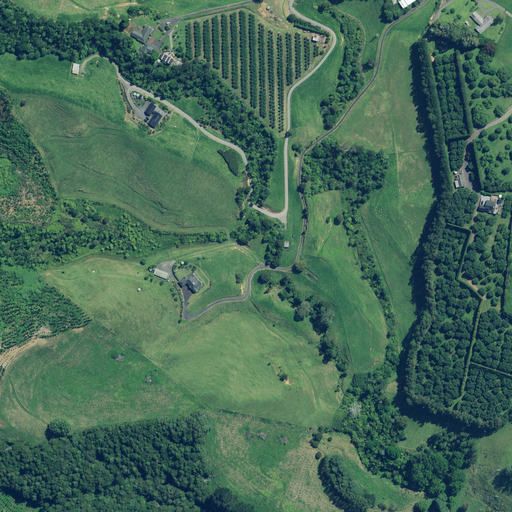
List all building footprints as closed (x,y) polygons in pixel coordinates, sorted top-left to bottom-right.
[(416,0),(402,0),(399,2),(404,9),(416,0)] [(471,16),(480,26),(480,27),(478,25),(475,28),(481,34),(494,22),(488,16),(484,20),(475,11),(471,16)] [(153,29),(146,26),(142,33),(134,29),(131,36),(138,39),(137,40),(145,44),(153,29)] [(154,48),(145,44),(143,49),(141,48),(140,51),(147,54),(148,53),(152,54),(154,48)] [(466,185),(463,173),(457,175),(460,186),(466,185)] [(496,207),(497,196),(491,195),(491,200),(487,200),(486,206),(480,205),(479,210),(488,211),(488,212),(491,213),(492,211),(495,212),(496,207)] [(168,273),(156,269),(154,274),(166,279),(168,273)] [(182,286),(187,283),(189,285),(189,286),(191,288),(194,292),(202,285),(202,284),(203,284),(200,280),(199,281),(192,273),(188,276),(187,275),(179,281),(182,286)]
